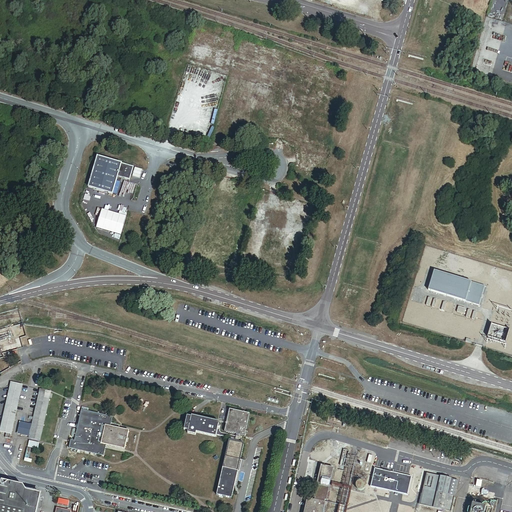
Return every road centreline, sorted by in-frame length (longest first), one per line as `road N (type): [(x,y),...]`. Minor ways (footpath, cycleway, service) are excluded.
road 1 (unclassified): [(399,36),(318,326)]
road 2 (tertiary): [(318,326),(511,386)]
road 3 (tertiary): [(164,283),(318,326)]
road 4 (tertiary): [(12,299),(101,283),(164,283)]
road 5 (unclassified): [(399,36),(276,0)]
road 6 (unclassified): [(202,159),(82,124)]
road 7 (unclassified): [(74,240),(61,194),(82,124)]
